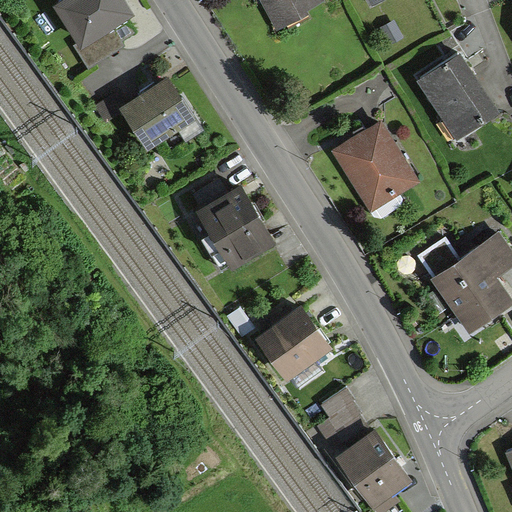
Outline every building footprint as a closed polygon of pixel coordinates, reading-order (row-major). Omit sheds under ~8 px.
[(126,0),(76,0),(60,10),(85,49),(137,16),(126,0)] [(327,0),(268,0),(283,28),(330,4),(327,0)] [(465,51),(421,78),(458,138),(503,110),(465,51)] [(116,99),(99,110),(119,140),(134,129),(149,151),(201,117),(178,83),(128,116),(116,99)] [(380,120),(336,148),(371,204),(415,176),(380,120)] [(254,182),(214,207),(227,227),(210,238),(232,273),(289,237),(254,182)] [(511,245),(503,233),(438,281),(477,335),(511,310),(511,291),(502,278),(511,270),(511,245)] [(341,346),(311,304),(264,337),(294,379),(341,346)] [(348,386),(323,404),(342,431),(367,413),(348,386)] [(381,427),(341,455),(375,504),(416,476),(381,427)]
